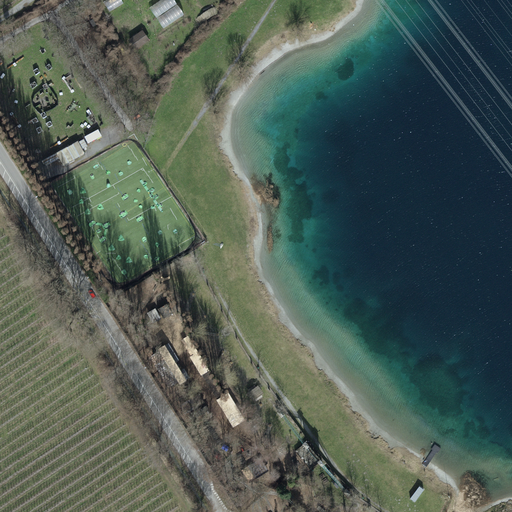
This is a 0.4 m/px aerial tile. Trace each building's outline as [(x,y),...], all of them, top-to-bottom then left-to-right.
[(123,2),(121,0),(105,0),(103,1),(109,10),(123,2)] [(173,0),(160,0),(149,8),(157,18),(177,4),(173,0)] [(184,14),(177,4),(157,18),(164,28),(184,14)] [(150,40),(143,30),(128,40),(135,51),(150,40)] [(98,129),(85,136),(88,143),(102,136),(98,129)] [(78,141),(57,153),(64,165),(85,154),(78,141)]
